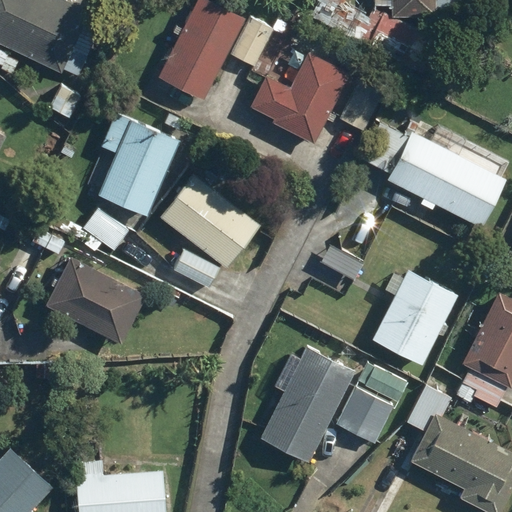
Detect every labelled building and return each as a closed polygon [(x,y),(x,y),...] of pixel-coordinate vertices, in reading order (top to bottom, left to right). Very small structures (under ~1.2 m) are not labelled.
[(0,0),(0,66),(12,72),(21,54),(61,72),(64,68),(78,74),(97,34),(82,28),(90,11),(68,0),(0,0)] [(130,0),(95,0),(94,2),(122,16),(130,0)] [(228,51),(243,20),(203,0),(194,0),(156,76),(204,99),(228,51)] [(375,4),(356,36),(420,73),(439,41),(394,15),(436,16),(435,33),(460,34),(461,0),(385,0),(385,10),(375,4)] [(272,26),(246,13),(243,20),(228,51),(254,63),(272,26)] [(310,140),(346,72),(284,39),(247,107),(310,140)] [(383,94),(358,79),(337,113),(362,129),(383,94)] [(49,107),(68,116),(79,91),(59,83),(49,107)] [(132,209),(124,217),(137,231),(150,219),(146,216),(180,141),(165,135),(163,139),(151,134),(153,129),(129,118),(127,123),(115,117),(101,148),(115,154),(97,193),(132,209)] [(378,118),(359,157),(389,172),(385,178),(421,197),(419,201),(432,208),(435,203),(482,228),(508,178),(458,152),(467,135),(437,120),(428,136),(416,130),(419,123),(409,118),(402,131),(378,118)] [(262,225),(192,169),(157,213),(188,238),(173,269),(209,287),(220,264),(226,269),(262,225)] [(97,206),(81,226),(67,216),(60,225),(95,251),(97,248),(108,257),(129,230),(97,206)] [(32,223),(24,237),(6,273),(24,283),(43,246),(57,254),(65,239),(32,223)] [(361,262),(328,243),(318,260),(351,279),(361,262)] [(147,296),(88,264),(85,268),(68,259),(45,302),(121,344),(147,296)] [(449,323),(443,319),(457,294),(408,268),(371,337),(420,363),(435,334),(441,337),(449,323)] [(468,366),(461,380),(476,387),(472,394),(498,407),(507,388),(511,390),(511,388),(511,297),(498,290),(461,362),(468,366)] [(326,423),(351,373),(353,369),(305,345),(261,434),(309,458),(326,423)] [(404,381),(367,360),(357,379),(394,400),(404,381)] [(426,431),(411,460),(464,487),(460,494),(494,511),(498,511),(511,486),(511,450),(441,414),(450,396),(425,383),(406,421),(426,431)] [(389,402),(356,385),(336,423),(370,440),(389,402)] [(0,511),(31,511),(29,510),(53,485),(12,447),(0,459),(0,511)] [(102,459),(72,461),(76,511),(164,511),(161,466),(103,471),(102,459)]
